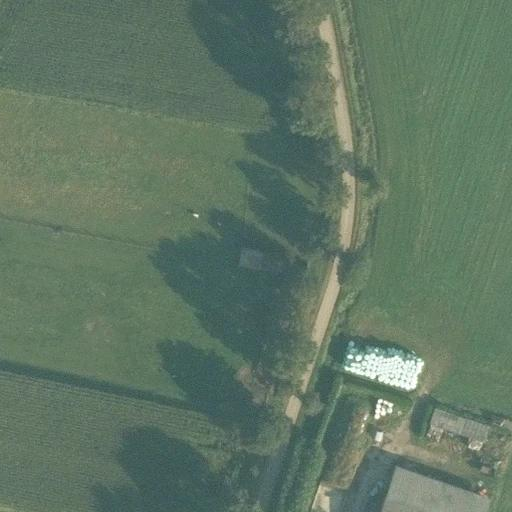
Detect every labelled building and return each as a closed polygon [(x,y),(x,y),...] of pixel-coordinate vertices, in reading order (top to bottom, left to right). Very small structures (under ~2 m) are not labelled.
[(277,254),(241,247),(238,263),(287,272),(289,262),(276,259),(277,254)] [(297,280),(282,277),(280,291),(294,293),(297,280)] [(394,368),(392,383),(413,386),(414,380),(405,379),(406,369),(394,368)] [(488,426),(434,407),(428,423),(483,441),(488,426)] [(511,422),(491,416),(488,424),(500,428),(500,427),(511,431),(511,422)] [(483,511),(489,497),(394,464),(377,511),(483,511)]
